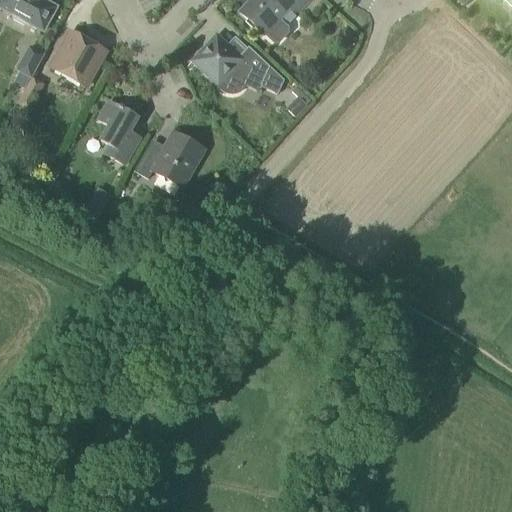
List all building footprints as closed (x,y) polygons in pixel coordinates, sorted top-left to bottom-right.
[(47,3),(48,0),(2,0),(0,5),(0,8),(10,14),(12,22),(23,28),(25,27),(31,25),(45,33),(58,9),(47,3)] [(254,0),(241,14),(265,37),(274,46),(279,46),(289,36),(289,30),(279,21),(290,9),(297,15),(310,0),(254,0)] [(473,0),(456,0),(466,8),(473,0)] [(344,29),(336,38),(349,50),(357,41),(344,29)] [(95,74),(101,63),(96,60),(101,51),(73,35),(54,70),(81,86),(89,71),(95,74)] [(218,37),(193,63),(220,88),(218,90),(221,93),(225,96),(229,97),(234,97),(239,95),(243,93),(245,89),(257,94),(259,89),(260,87),(268,69),(248,50),(247,51),(241,58),(229,47),(218,37)] [(31,82),(45,56),(28,47),(14,73),(31,82)] [(29,114),(44,86),(32,80),(17,107),(29,114)] [(291,94),(297,100),(305,107),(309,102),(295,89),(291,94)] [(110,128),(102,143),(111,148),(106,156),(126,167),(138,145),(128,139),(139,120),(110,104),(100,122),(110,128)] [(151,147),(136,173),(149,181),(154,173),(184,191),(206,152),(175,134),(163,154),(151,147)]
